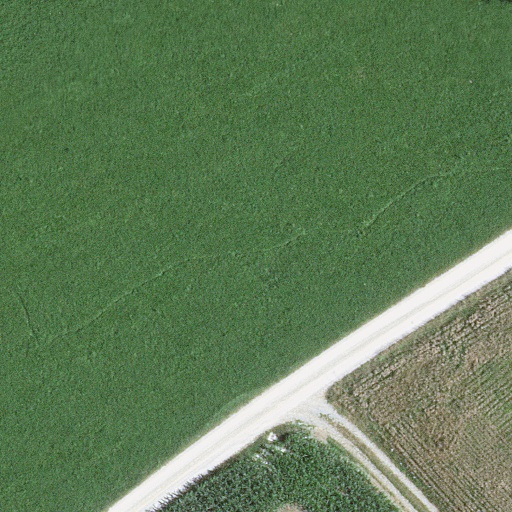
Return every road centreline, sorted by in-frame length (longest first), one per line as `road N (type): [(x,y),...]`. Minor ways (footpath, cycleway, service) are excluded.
road 1 (unclassified): [(511,247),(131,511)]
road 2 (track): [(295,393),(424,511)]
